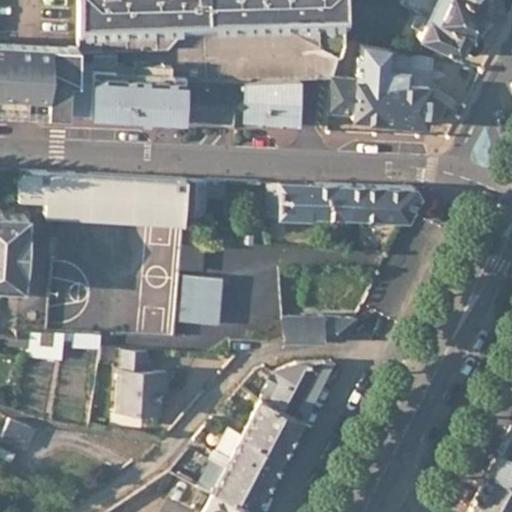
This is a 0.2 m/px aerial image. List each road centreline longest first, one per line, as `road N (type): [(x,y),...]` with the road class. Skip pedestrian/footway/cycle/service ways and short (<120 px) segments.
road 1 (residential): [(0,150),(451,173)]
road 2 (residential): [(436,379),(369,351),(286,511)]
road 3 (secondary): [(511,234),(436,379)]
road 4 (secondary): [(436,379),(365,511)]
road 5 (residential): [(511,382),(443,511)]
road 6 (residential): [(451,173),(511,59)]
